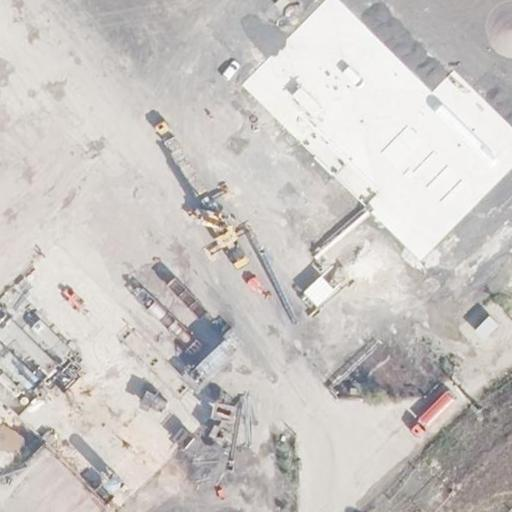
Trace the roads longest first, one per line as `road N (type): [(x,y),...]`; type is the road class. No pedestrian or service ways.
road 1 (track): [(332,511),(511,341)]
road 2 (unknown): [(180,229),(28,263),(0,280)]
